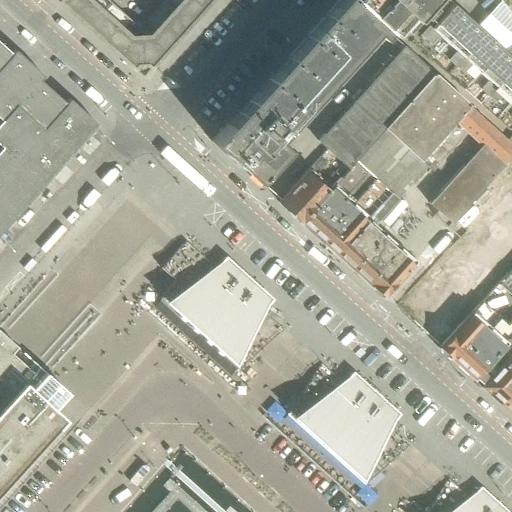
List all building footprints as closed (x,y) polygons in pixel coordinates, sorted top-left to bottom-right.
[(55,0),(141,76),(195,16),(209,0),(55,0)] [(385,30),(352,0),(339,0),(211,142),(233,161),(256,181),(285,147),(276,138),(372,31),(379,37),(385,30)] [(435,25),(453,5),(447,0),(352,0),(385,30),(390,34),(391,33),(407,15),(411,19),(419,11),(435,25)] [(511,0),(499,0),(511,13),(511,0)] [(440,36),(448,44),(470,20),(453,5),(435,25),(423,38),(427,41),(431,44),(435,41),(440,36)] [(456,67),(485,34),(470,20),(448,44),(457,51),(452,56),(452,57),(449,60),(453,64),(456,67)] [(471,65),(480,73),(501,49),(485,34),(456,67),(459,70),(463,73),(466,70),(467,70),(471,65)] [(511,40),(503,50),(511,58),(511,40)] [(0,232),(44,183),(94,128),(94,122),(69,99),(65,103),(39,80),(43,76),(15,50),(11,54),(0,44),(0,232)] [(335,173),(340,178),(348,169),(349,168),(385,128),(434,74),(403,46),(343,112),(317,141),(343,163),(343,164),(335,173)] [(485,93),(488,96),(511,69),(511,58),(503,50),(501,49),(480,73),(488,80),(484,85),(484,86),(481,89),(485,93)] [(504,94),(511,102),(511,101),(511,69),(488,96),(491,99),(495,103),(499,99),(504,94)] [(434,74),(385,128),(426,165),(432,171),(466,133),(480,145),(428,203),(450,223),(484,186),(511,154),(511,144),(507,140),(434,74)] [(385,128),(349,168),(365,183),(384,200),(391,205),(426,165),(385,128)] [(278,203),(300,222),(331,187),(317,174),(321,169),(319,168),(326,161),(321,156),(310,168),(308,166),(277,200),(279,201),(278,203)] [(300,222),(316,237),(332,220),(335,223),(350,206),(347,204),(365,183),(348,169),(340,178),(331,187),(300,222)] [(336,254),(366,220),(384,200),(365,183),(347,204),(350,206),(335,223),(332,220),(316,237),(336,254)] [(368,282),(397,249),(372,227),(391,205),(384,200),(366,220),(336,254),(368,282)] [(284,330),(260,308),(266,298),(262,295),(264,292),(234,265),(232,268),(227,264),(218,271),(185,240),(160,268),(173,279),(160,298),(238,369),(284,330)] [(397,249),(368,282),(373,287),(372,287),(383,298),(414,264),(397,249)] [(474,379),(511,337),(511,318),(507,325),(499,317),(488,330),(485,327),(496,314),(482,301),(439,348),(440,349),(448,356),(450,357),(474,379)] [(0,331),(0,489),(64,419),(52,408),(53,408),(67,393),(0,331)] [(474,379),(500,403),(511,390),(511,337),(474,379)] [(411,445),(387,423),(393,413),(388,410),(391,407),(361,380),(359,383),(355,379),(345,386),(321,364),(287,413),(365,484),(411,445)] [(511,390),(500,403),(511,413),(511,390)] [(506,511),(488,495),(486,498),(482,494),(472,501),(448,479),(425,511),(506,511)]
